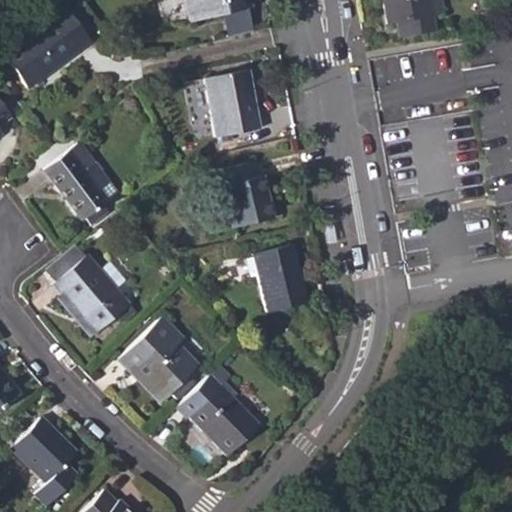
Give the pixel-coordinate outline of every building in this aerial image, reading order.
[(76,0),(73,0),(67,4),(85,30),(93,24),(76,0)] [(247,0),(183,0),(188,21),(250,8),(247,0)] [(378,0),(383,23),(395,21),(398,37),(430,32),(428,15),(428,14),(439,12),(436,0),(378,0)] [(0,51),(0,53),(25,87),(89,40),(63,5),(0,51)] [(202,79),(213,138),(257,129),(246,70),(202,79)] [(0,133),(1,134),(0,132),(0,124),(11,116),(0,102),(0,133)] [(41,169),(81,219),(105,200),(83,173),(94,165),(76,142),(41,169)] [(219,185),(230,229),(271,218),(261,176),(254,177),(250,161),(215,169),(218,185),(219,185)] [(115,193),(94,165),(83,173),(105,200),(115,193)] [(105,224),(113,230),(124,219),(117,213),(105,224)] [(327,226),(318,228),(321,244),(330,242),(327,226)] [(250,253),(265,312),(303,303),(288,244),(250,253)] [(127,303),(114,288),(98,269),(84,254),(51,283),(94,334),(127,303)] [(108,261),(98,269),(114,288),(124,278),(108,261)] [(51,302),(85,342),(94,334),(51,283),(47,287),(56,297),(51,302)] [(116,358),(132,375),(136,370),(143,377),(138,381),(158,402),(196,365),(176,345),(181,339),(159,317),(116,358)] [(224,377),(214,367),(175,405),(226,455),(257,424),(231,398),(234,395),(221,381),(224,377)] [(132,375),(138,381),(143,377),(136,370),(132,375)] [(0,405),(15,393),(0,374),(0,405)] [(32,493),(43,504),(73,474),(62,464),(72,452),(37,417),(7,447),(42,482),(32,493)] [(127,511),(115,500),(113,502),(101,489),(77,511),(127,511)]
